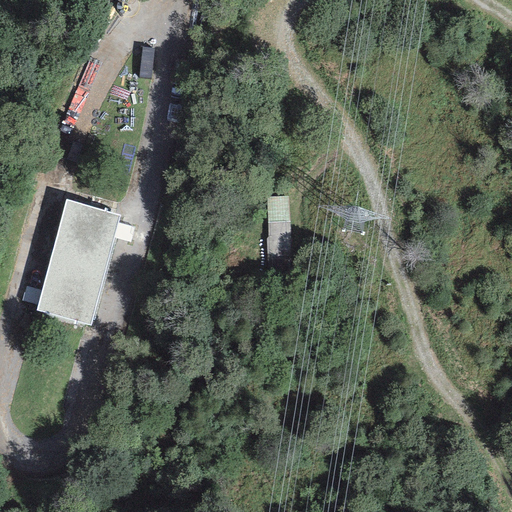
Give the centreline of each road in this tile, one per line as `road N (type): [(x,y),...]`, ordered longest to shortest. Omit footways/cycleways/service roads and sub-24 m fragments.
road 1 (track): [(302,0),(284,28),(290,61),(351,141),(424,356),(511,482)]
road 2 (track): [(0,441),(19,454),(56,448),(85,405),(170,57),(169,25)]
road 3 (track): [(156,0),(104,62),(69,132),(0,371)]
